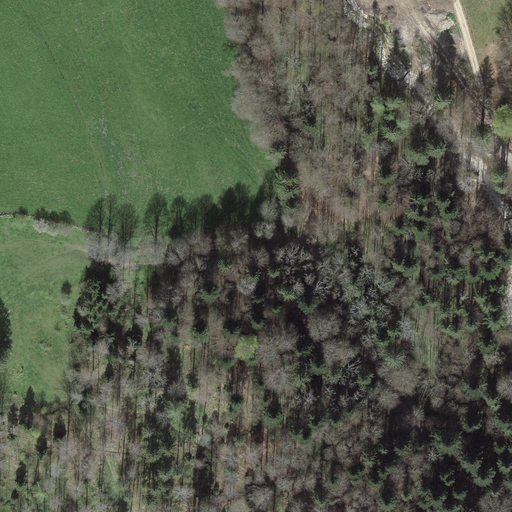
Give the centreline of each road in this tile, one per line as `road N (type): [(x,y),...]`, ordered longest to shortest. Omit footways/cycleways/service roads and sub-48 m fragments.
road 1 (track): [(264,0),(269,80),(324,278),(410,417),(457,459),(488,511)]
road 2 (track): [(511,158),(452,0)]
